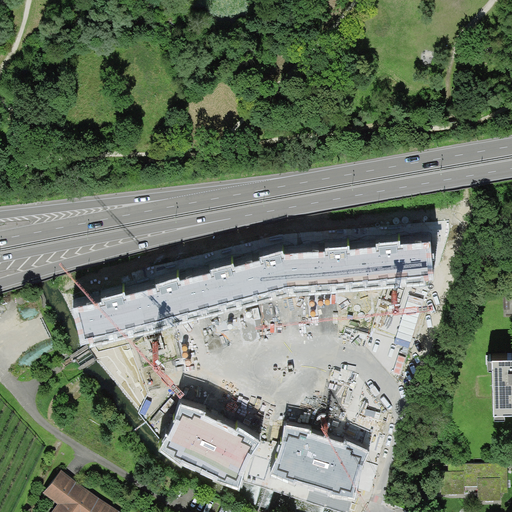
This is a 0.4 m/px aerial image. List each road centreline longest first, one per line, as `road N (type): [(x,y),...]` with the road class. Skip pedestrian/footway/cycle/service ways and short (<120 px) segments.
road 1 (secondary): [(231,218),(511,170)]
road 2 (secondary): [(511,146),(244,191)]
road 3 (secondary): [(244,191),(0,238)]
road 4 (secondary): [(244,191),(0,215)]
road 5 (secondary): [(0,284),(231,218)]
road 6 (residential): [(188,511),(65,439),(0,370)]
road 7 (secondary): [(0,262),(231,218)]
road 8 (unknown): [(365,511),(358,423),(342,373),(326,361)]
road 9 (unknown): [(326,361),(176,327)]
